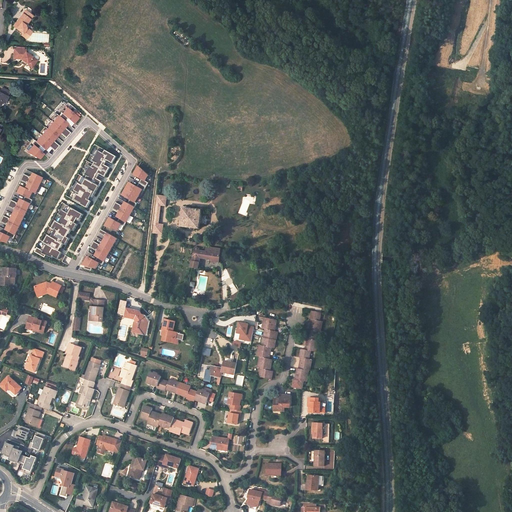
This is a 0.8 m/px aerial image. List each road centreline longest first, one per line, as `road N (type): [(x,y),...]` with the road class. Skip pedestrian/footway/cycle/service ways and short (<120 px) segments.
road 1 (residential): [(70,272),(131,159),(87,122),(45,165),(23,166),(0,209)]
road 2 (unknown): [(141,293),(159,173),(176,166),(182,152),(184,47)]
road 3 (residential): [(222,476),(204,453),(88,420),(57,441),(32,501)]
road 4 (track): [(511,220),(484,187),(490,0)]
road 5 (residential): [(294,312),(283,378),(258,398),(247,463),(222,476)]
road 6 (residential): [(225,310),(70,272)]
road 7 (track): [(511,225),(421,257),(382,257)]
